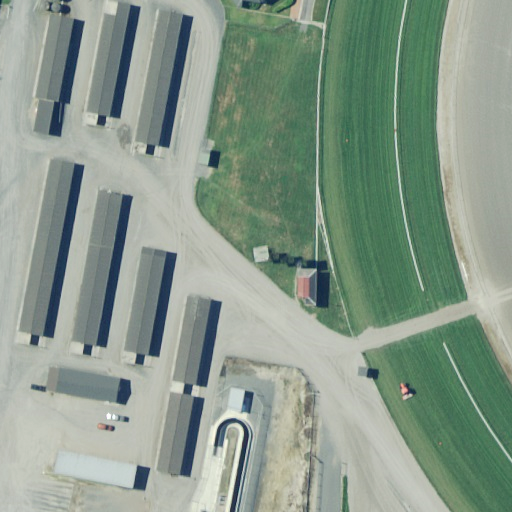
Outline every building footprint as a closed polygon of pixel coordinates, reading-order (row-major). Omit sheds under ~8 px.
[(95,0),(74,111),(102,116),(123,5),(95,0)] [(145,3),(123,144),(150,148),(171,7),(145,3)] [(37,7),(20,107),(46,112),(63,12),(37,7)] [(210,155),(198,154),(196,164),(209,166),(210,155)] [(57,167),(29,162),(0,335),(28,340),(57,167)] [(84,195),(56,348),(82,353),(110,200),(84,195)] [(122,254),(103,357),(130,362),(149,259),(122,254)] [(317,267),(299,267),(299,297),(305,297),(305,306),(317,306),(317,267)] [(173,292),(154,383),(182,389),(202,298),(173,292)] [(38,363),(34,398),(100,406),(104,371),(38,363)] [(245,390),(229,388),(226,410),(241,412),(245,390)] [(154,398),(141,479),(165,482),(177,401),(154,398)] [(57,454),(53,473),(132,488),(135,469),(57,454)]
